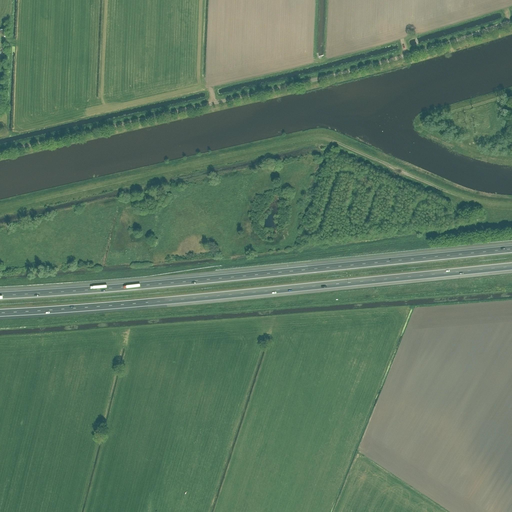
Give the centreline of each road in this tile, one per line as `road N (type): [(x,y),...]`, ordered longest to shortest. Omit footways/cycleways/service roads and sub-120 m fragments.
road 1 (unclassified): [(511,22),(333,75),(0,151)]
road 2 (motorway): [(0,313),(511,266)]
road 3 (motorway): [(511,248),(0,294)]
